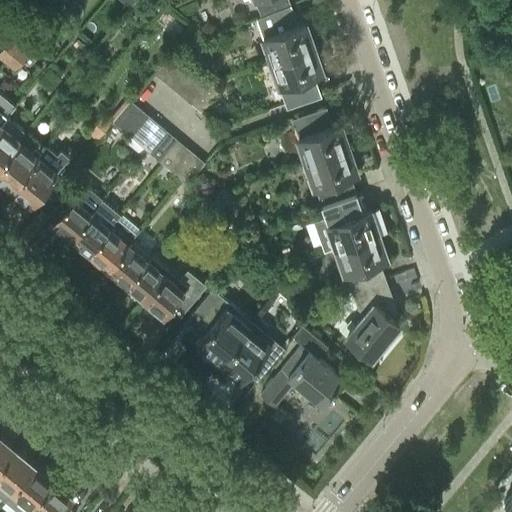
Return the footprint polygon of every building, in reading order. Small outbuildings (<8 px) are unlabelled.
[(147,0),(157,8),(162,2),(159,0),(147,0)] [(254,0),(261,14),(290,2),(289,0),(254,0)] [(298,21),(290,2),(261,14),(256,16),(271,58),(312,43),(304,19),(298,21)] [(191,48),(204,32),(193,23),(180,38),(191,48)] [(0,57),(3,61),(19,42),(10,35),(0,46),(0,57)] [(13,69),(28,50),(19,42),(3,61),(13,69)] [(312,43),(271,58),(286,101),(321,89),(315,70),(321,68),(312,43)] [(171,49),(154,69),(164,77),(181,57),(171,49)] [(181,57),(164,77),(173,85),(190,64),(181,57)] [(190,64),(173,85),(182,92),(199,72),(190,64)] [(199,72),(182,92),(187,96),(192,100),(209,80),(199,72)] [(209,80),(192,100),(201,108),(218,88),(209,80)] [(0,122),(7,114),(14,105),(0,93),(0,122)] [(112,119),(122,127),(139,107),(129,99),(112,119)] [(332,123),(326,104),(291,116),(306,159),(348,145),(339,120),(332,123)] [(148,115),(139,107),(122,127),(131,135),(148,115)] [(103,112),(88,130),(96,138),(112,120),(103,112)] [(0,159),(25,129),(7,114),(0,122),(0,159)] [(157,122),(148,115),(131,135),(140,142),(157,122)] [(166,130),(157,122),(140,142),(150,150),(166,130)] [(25,129),(0,159),(0,181),(2,183),(4,180),(11,185),(44,145),(25,129)] [(176,138),(166,130),(150,150),(154,154),(159,158),(176,138)] [(185,145),(176,138),(159,158),(168,165),(185,145)] [(29,200),(62,160),(68,153),(62,148),(58,152),(46,142),(44,145),(11,185),(29,200)] [(194,153),(185,145),(168,165),(177,173),(194,153)] [(348,145),(306,159),(321,202),(356,190),(349,172),(356,169),(348,145)] [(204,161),(194,153),(177,173),(187,181),(204,161)] [(69,233),(100,196),(82,180),(50,218),(58,224),(55,228),(66,237),(69,233)] [(223,207),(234,194),(222,184),(211,197),(223,207)] [(356,190),(321,202),(336,245),(377,230),(369,206),(362,208),(356,190)] [(85,253),(120,212),(100,196),(69,233),(77,240),(74,243),(85,253)] [(107,265),(132,236),(140,226),(121,211),(120,212),(85,253),(97,262),(99,259),(107,265)] [(259,238),(268,226),(258,218),(249,230),(259,238)] [(377,230),(336,245),(351,288),(385,276),(379,257),(386,255),(377,230)] [(132,236),(107,265),(114,271),(111,275),(122,284),(150,251),(132,236)] [(150,251),(122,284),(134,294),(137,290),(142,295),(167,265),(150,251)] [(186,270),(181,276),(167,265),(142,295),(147,299),(145,303),(152,309),(155,306),(163,312),(170,304),(180,311),(203,283),(186,270)] [(400,291),(417,289),(415,268),(398,270),(400,291)] [(265,278),(274,286),(279,280),(269,272),(265,278)] [(385,276),(351,288),(357,306),(364,311),(345,334),(370,354),(399,320),(392,314),(397,308),(385,276)] [(288,287),(279,280),(274,286),(283,293),(288,287)] [(209,289),(183,319),(201,334),(196,340),(218,359),(252,318),(212,285),(209,289)] [(252,318),(218,359),(240,378),(248,369),(257,377),(284,345),(252,318)] [(260,392),(273,403),(294,378),(321,401),(342,376),(315,353),(324,342),(301,323),(292,335),(301,343),(260,392)] [(0,462),(14,446),(0,433),(0,462)] [(34,462),(14,446),(0,462),(0,479),(12,489),(34,462)] [(25,511),(31,505),(53,478),(34,462),(12,489),(4,498),(20,511),(25,511)] [(72,494),(53,478),(31,505),(39,511),(74,511),(64,503),(72,494)]
